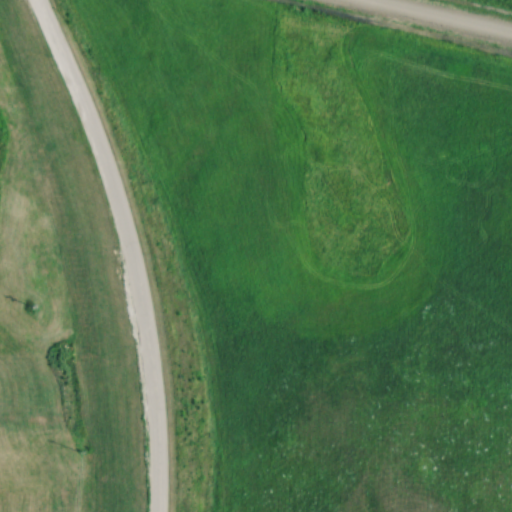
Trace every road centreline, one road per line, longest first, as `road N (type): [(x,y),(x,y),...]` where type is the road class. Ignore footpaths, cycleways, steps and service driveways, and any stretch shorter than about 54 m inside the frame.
road 1 (residential): [(40,0),(113,169),(138,267),(156,366),(160,511)]
road 2 (residential): [(511,31),(375,0)]
